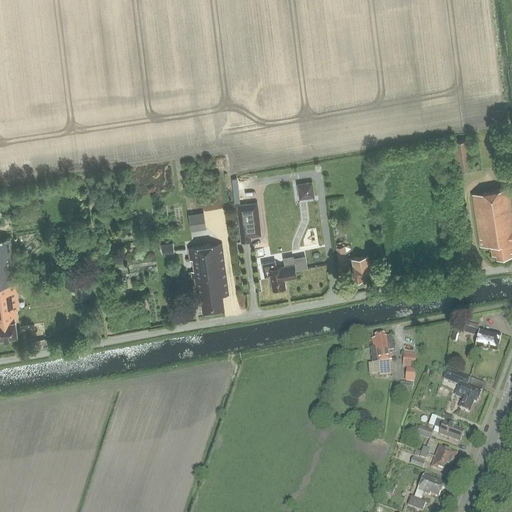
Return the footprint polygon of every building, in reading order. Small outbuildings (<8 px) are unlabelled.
[(468,140),(452,143),(456,172),(473,169),(468,140)] [(237,179),(232,180),(234,205),(237,204),(240,204),(237,179)] [(297,184),(299,200),(315,198),(313,182),(297,184)] [(511,217),(508,188),(473,194),(480,247),(490,245),(492,254),(498,253),(499,257),(510,255),(510,251),(511,250),(511,217)] [(240,204),(237,204),(241,242),(251,241),(250,238),(261,236),(257,202),(240,204)] [(206,211),(191,213),(192,231),(207,230),(206,211)] [(17,293),(9,238),(0,239),(0,336),(7,336),(17,334),(15,320),(18,319),(17,309),(19,309),(17,293)] [(164,253),(175,252),(175,242),(163,243),(164,253)] [(228,295),(221,244),(188,249),(192,278),(195,278),(197,300),(201,299),(203,312),(224,309),(222,296),(228,295)] [(336,247),(338,261),(347,260),(345,245),(336,247)] [(363,279),(362,275),(373,273),(371,264),(369,265),(368,256),(351,259),(353,268),(351,268),(354,281),(363,279)] [(264,277),(270,276),(273,290),(286,288),(284,280),(296,277),(294,264),(277,268),(275,261),(262,263),(264,277)] [(463,335),(477,339),(479,331),(465,327),(463,335)] [(453,330),(451,341),(457,343),(460,331),(453,330)] [(498,345),(499,345),(501,338),(480,332),(476,347),(496,353),(498,345)] [(370,348),(373,364),(379,363),(380,376),(391,375),(389,361),(392,361),(390,351),(394,351),(391,336),(384,338),(384,335),(375,336),(375,339),(372,340),(374,347),(370,348)] [(404,353),(402,366),(406,367),(415,367),(416,354),(404,353)] [(405,381),(413,382),(414,371),(415,367),(406,367),(406,370),(405,381)] [(459,386),(455,397),(463,400),(459,409),(469,413),(473,402),(477,404),(482,390),(481,390),(471,386),(471,387),(467,385),(470,379),(447,371),(443,380),(459,386)] [(464,431),(437,421),(434,428),(441,430),(439,435),(459,443),(464,431)] [(416,434),(430,439),(433,431),(419,426),(419,427),(415,426),(413,432),(417,434),(416,434)] [(436,458),(452,464),(456,455),(440,448),(436,458)] [(427,455),(421,453),(416,451),(415,455),(426,459),(427,455)] [(423,469),(425,463),(413,458),(411,464),(423,469)] [(452,464),(436,458),(432,468),(449,474),(452,464)] [(420,500),(423,494),(430,496),(430,495),(439,498),(444,484),(423,476),(415,498),(411,497),(407,506),(415,509),(420,511),(423,511),(426,502),(420,500)]
